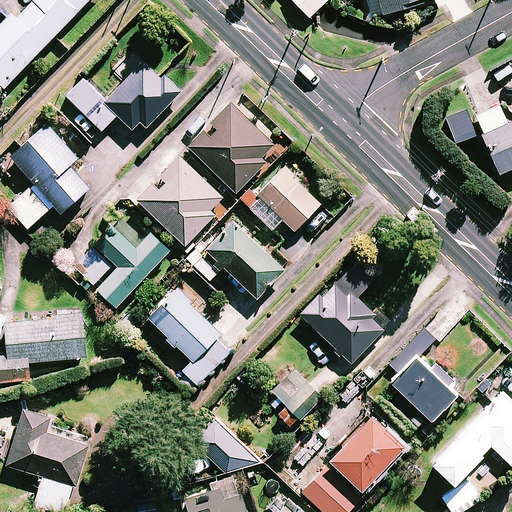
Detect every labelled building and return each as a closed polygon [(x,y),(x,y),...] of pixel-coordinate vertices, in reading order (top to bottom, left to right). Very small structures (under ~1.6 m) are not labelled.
[(86,0),(22,0),(0,22),(0,85),(1,87),(86,0)] [(290,0),(312,22),(329,5),(324,0),(323,0),(290,0)] [(364,0),(370,16),(419,0),(364,0)] [(176,92),(133,51),(113,72),(107,67),(90,85),(82,78),(65,96),(100,129),(115,114),(130,128),(138,120),(144,126),(176,92)] [(487,80),(465,90),(476,113),(498,103),(487,80)] [(271,143),(228,101),(185,145),(232,191),(263,161),(258,156),(271,143)] [(511,112),(509,115),(476,132),(494,168),(511,161),(511,112)] [(74,157),(44,122),(7,154),(33,184),(7,206),(25,227),(52,204),(59,212),(87,188),(66,163),(74,157)] [(224,200),(176,154),(134,199),(182,244),(224,200)] [(302,174),(288,159),(254,193),(291,229),(317,203),(295,181),(302,174)] [(281,268),(230,219),(203,247),(253,296),(281,268)] [(114,264),(93,287),(113,306),(166,248),(147,231),(133,246),(109,224),(92,244),(114,264)] [(110,264),(89,245),(67,270),(88,289),(110,264)] [(193,247),(184,256),(208,281),(218,273),(193,247)] [(353,259),(319,295),(316,292),(297,312),(301,315),(348,361),(385,323),(389,319),(374,305),(370,309),(354,293),(371,276),(353,259)] [(232,347),(173,285),(144,313),(189,360),(180,369),(194,383),(232,347)] [(142,316),(129,304),(116,319),(129,330),(142,316)] [(5,314),(0,312),(0,330),(1,328),(2,342),(4,361),(0,360),(0,380),(27,378),(25,360),(83,355),(79,311),(4,318),(5,314)] [(433,338),(422,328),(389,362),(396,369),(387,380),(427,419),(453,392),(443,382),(448,377),(435,363),(430,368),(417,356),(433,338)] [(320,397),(291,368),(269,391),(298,419),(320,397)] [(511,401),(500,389),(427,459),(448,481),(487,443),(511,468),(511,401)] [(47,415),(19,407),(4,464),(41,474),(33,503),(62,511),(70,483),(74,484),(85,442),(43,430),(47,415)] [(398,443),(366,413),(325,457),(357,487),(398,443)] [(195,446),(221,471),(260,460),(218,421),(195,446)] [(343,511),(357,497),(323,465),(299,490),(322,511),(343,511)] [(243,511),(230,474),(202,484),(207,497),(184,505),(185,511),(243,511)]
